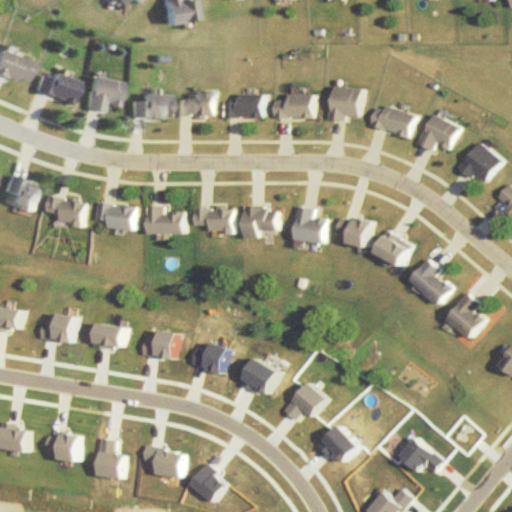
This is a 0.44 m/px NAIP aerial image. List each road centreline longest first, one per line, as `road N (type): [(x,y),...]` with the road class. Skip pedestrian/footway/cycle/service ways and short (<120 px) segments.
road 1 (residential): [(511,274),(405,188),(371,175),(107,166),(0,129)]
road 2 (residential): [(314,511),(275,461),(240,432),(201,415),(0,378)]
